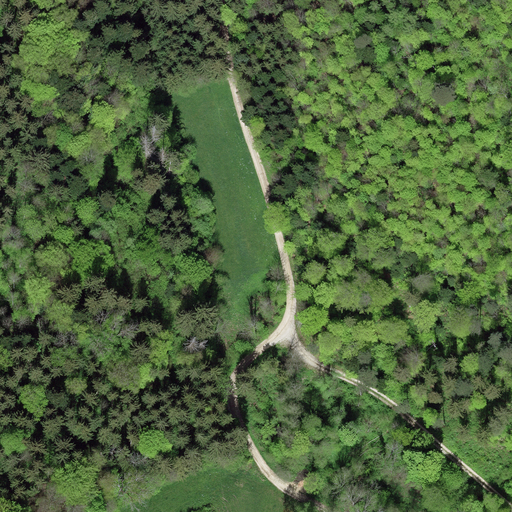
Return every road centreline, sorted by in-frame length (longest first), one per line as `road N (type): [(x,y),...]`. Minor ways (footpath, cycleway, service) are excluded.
road 1 (track): [(511,508),(397,408),(308,356),(285,330),(285,263),(230,73),(219,0)]
road 2 (track): [(328,511),(271,476),(234,410),(235,376),(285,330)]
